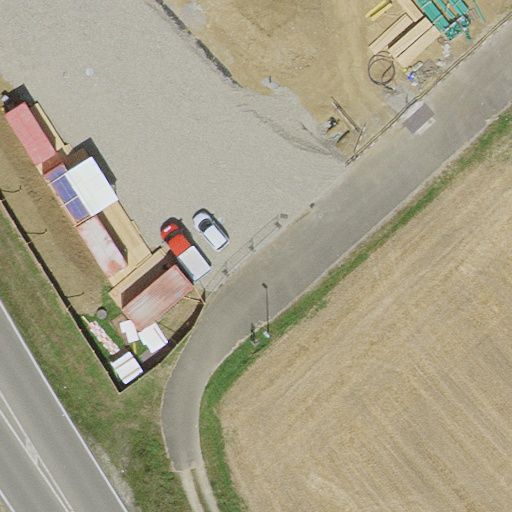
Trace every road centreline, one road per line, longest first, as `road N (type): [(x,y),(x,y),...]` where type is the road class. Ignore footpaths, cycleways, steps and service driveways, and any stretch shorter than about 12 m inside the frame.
road 1 (unclassified): [(511,55),(244,299)]
road 2 (track): [(193,511),(174,445),(174,400),(244,299)]
road 3 (primary): [(0,397),(75,511)]
